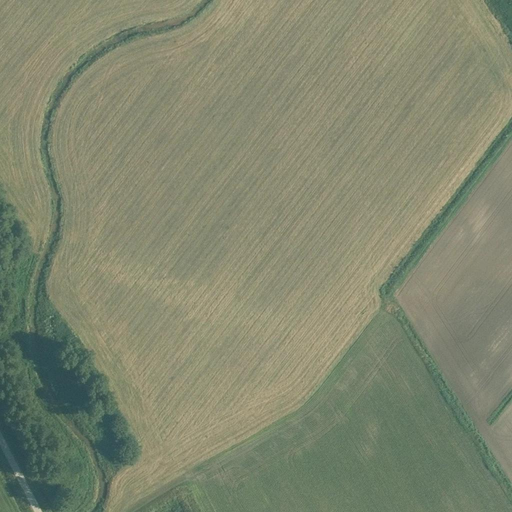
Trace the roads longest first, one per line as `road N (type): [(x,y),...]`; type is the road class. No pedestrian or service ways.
road 1 (track): [(125,511),(311,399),(511,138)]
road 2 (track): [(20,299),(27,378),(78,453),(88,482),(76,511)]
